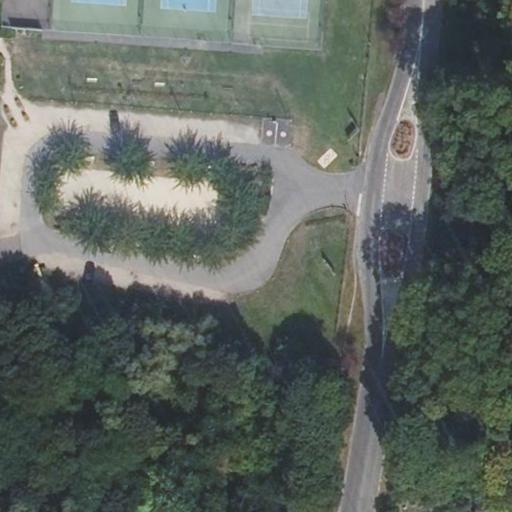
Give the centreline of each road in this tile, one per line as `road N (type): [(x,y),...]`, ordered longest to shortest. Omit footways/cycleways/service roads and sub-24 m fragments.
road 1 (tertiary): [(413,0),(380,166)]
road 2 (tertiary): [(380,365),(415,272),(424,203)]
road 3 (tertiary): [(428,168),(430,0)]
road 4 (tertiary): [(373,201),(380,365)]
road 5 (tertiary): [(380,365),(354,511)]
